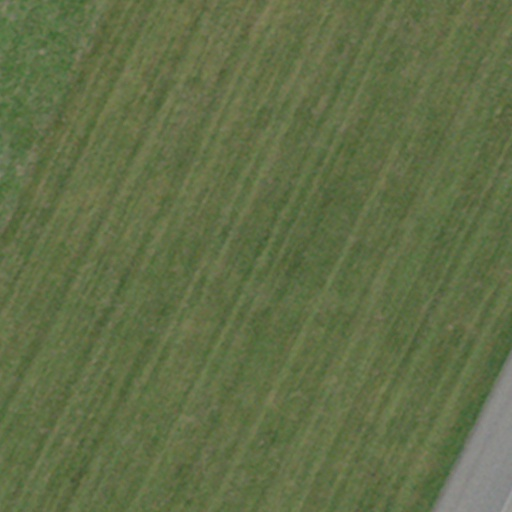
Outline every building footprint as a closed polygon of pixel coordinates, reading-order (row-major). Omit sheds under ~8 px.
[(2,0),(69,24),(78,0),(2,0)] [(498,87),(511,48),(511,0),(485,0),(458,73),(498,87)] [(511,105),(511,78),(502,101),(511,105)] [(285,170),(342,181),(353,126),(296,114),(285,170)] [(246,243),(307,258),(321,199),(260,184),(246,243)] [(277,511),(294,475),(255,457),(229,511),(277,511)] [(418,511),(421,506),(349,472),(330,511),(418,511)]
